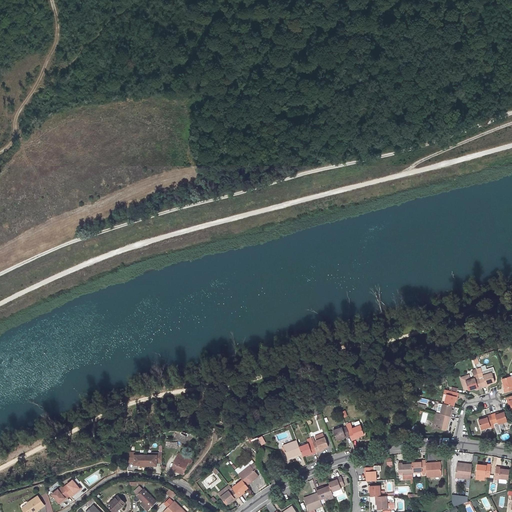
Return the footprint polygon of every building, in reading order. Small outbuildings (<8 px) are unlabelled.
[(486,384),(490,383),(495,382),(492,372),(483,375),(482,373),(478,374),(482,387),(486,386),(486,384)] [(511,378),(511,376),(507,377),(502,379),(504,384),(505,388),(503,388),(505,392),(511,389),(511,378)] [(452,391),(449,390),(448,394),(446,394),(444,403),(452,405),(454,406),(455,400),(456,396),(457,397),(459,392),(456,392),(452,391)] [(451,410),(451,409),(452,405),(444,403),(443,403),(440,413),(450,416),(451,416),(452,411),(451,410)] [(448,423),(450,416),(440,413),(436,412),(433,427),(444,430),(446,423),(448,423)] [(505,412),(500,413),(496,415),(495,413),(491,414),(494,424),(498,423),(498,424),(507,421),(505,412)] [(479,420),(482,429),(491,426),(490,425),(494,424),(491,414),(487,416),(487,417),(484,419),(479,420)] [(223,428),(213,424),(211,432),(220,435),(223,428)] [(355,437),(359,436),(364,434),(361,425),(352,428),(352,429),(348,431),(350,435),(352,440),(356,438),(355,437)] [(350,435),(348,431),(347,426),(343,428),(342,426),(333,430),(336,439),(342,437),(345,435),(346,437),(350,435)] [(315,436),(317,441),(313,443),(316,452),(320,450),(320,449),(323,447),(329,445),(324,432),(315,436)] [(181,433),(178,439),(186,443),(189,437),(181,433)] [(190,433),(189,437),(186,443),(189,445),(194,433),(190,433)] [(295,456),(302,453),(299,446),(297,440),(283,445),(287,457),(294,454),(295,456)] [(303,455),(308,453),(312,452),(312,453),(316,452),(313,443),(308,444),(308,443),(299,446),(302,453),(303,455)] [(133,467),(157,467),(157,464),(162,464),(162,452),(157,452),(157,455),(133,455),(133,452),(128,452),(128,463),(133,463),(133,467)] [(172,468),(183,473),(188,462),(177,456),(172,468)] [(412,462),(412,463),(413,472),(422,472),(422,470),(426,470),(426,462),(426,460),(421,460),(421,462),(418,462),(412,462)] [(248,462),(237,471),(239,473),(250,464),(248,462)] [(426,462),(426,470),(427,477),(442,476),(441,463),(434,464),(434,462),(426,462)] [(247,485),(253,480),(252,479),(258,474),(254,470),(258,467),(254,463),(251,465),(250,464),(239,473),(238,474),(242,479),(247,485)] [(412,463),(406,464),(402,464),(402,463),(398,463),(399,473),(399,472),(403,472),(403,474),(411,473),(413,473),(413,472),(412,463)] [(464,466),(457,465),(455,477),(470,479),(472,464),(464,463),(464,466)] [(485,476),(490,477),(491,464),(487,464),(486,465),(483,465),(477,464),(476,474),(485,475),(485,476)] [(365,472),(366,472),(366,475),(367,481),(377,480),(376,471),(374,471),(374,466),(364,467),(365,472)] [(499,480),(499,478),(508,479),(509,469),(504,469),(500,468),(500,467),(496,467),(494,479),(499,480)] [(328,482),(330,485),(332,491),(341,488),(340,487),(344,485),(341,476),(337,477),(338,479),(334,480),(328,482)] [(69,495),(70,496),(74,493),(74,492),(79,488),(72,479),(62,487),(69,495)] [(241,493),(244,490),(248,487),(247,485),(242,479),(235,485),(236,486),(233,489),(239,497),(242,494),(241,493)] [(61,485),(51,493),(58,502),(64,497),(65,498),(69,495),(62,487),(61,485)] [(221,496),(228,490),(229,491),(233,489),(229,485),(219,493),(221,496)] [(316,489),(318,492),(320,499),(333,494),(332,491),(330,485),(324,487),(321,488),(320,487),(316,489)] [(380,485),(369,486),(369,491),(371,491),(371,493),(371,496),(375,496),(380,496),(380,485)] [(144,489),(137,496),(150,508),(157,501),(144,489)] [(166,493),(172,498),(175,494),(169,489),(166,493)] [(234,498),(235,499),(239,497),(233,489),(229,491),(228,490),(221,496),(227,504),(231,500),(234,498)] [(311,497),(304,499),(309,511),(323,505),(320,499),(318,492),(310,495),(311,497)] [(46,493),(40,496),(45,504),(50,501),(46,493)] [(114,511),(116,511),(125,503),(118,495),(108,505),(114,511)] [(377,500),(378,504),(378,510),(388,509),(391,509),(391,500),(386,500),(385,495),(380,496),(375,496),(376,500),(377,500)] [(452,504),(468,505),(468,496),(452,495),(452,504)] [(33,511),(37,510),(44,506),(38,496),(27,504),(28,505),(22,509),(24,511),(33,511)] [(186,511),(175,501),(164,511),(186,511)]
